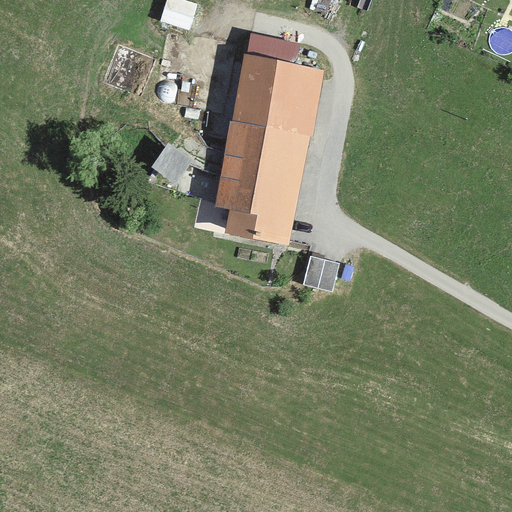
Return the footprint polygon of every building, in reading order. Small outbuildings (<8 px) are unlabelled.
[(198,0),(165,0),(161,17),(193,27),(201,1),(198,0)] [(296,46),(252,37),(248,59),(292,68),(296,46)] [(317,73),(248,59),(221,206),(234,209),(230,230),(276,240),(283,202),(295,205),(308,136),(296,134),(307,73),(316,75),(317,73)] [(169,152),(160,166),(179,180),(188,166),(190,164),(171,150),(169,152)] [(335,294),(342,265),(313,258),(305,287),(335,294)]
